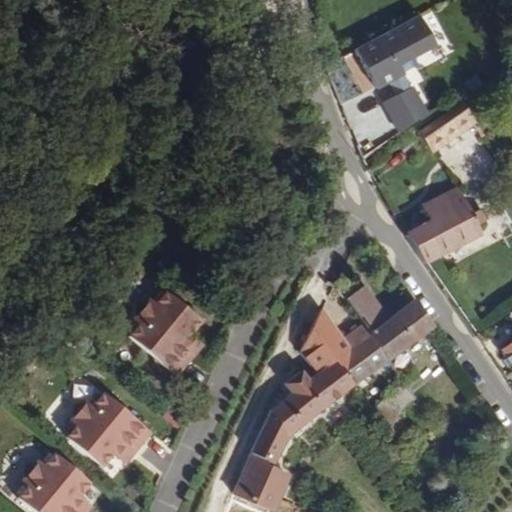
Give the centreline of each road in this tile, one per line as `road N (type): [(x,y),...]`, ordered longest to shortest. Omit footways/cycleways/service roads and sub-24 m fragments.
road 1 (residential): [(176,511),(309,247),(364,209)]
road 2 (residential): [(364,209),(511,422)]
road 3 (residential): [(296,0),(294,16),(364,209)]
